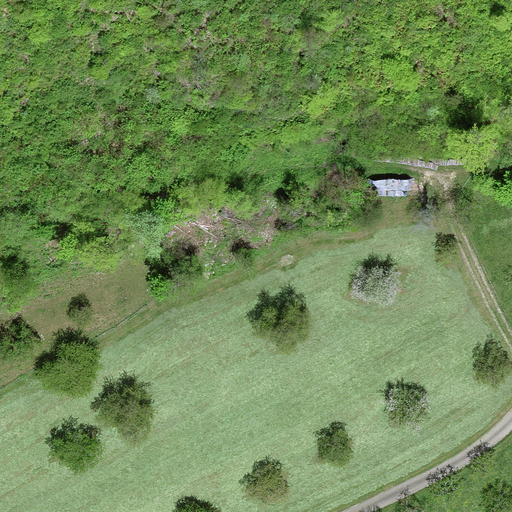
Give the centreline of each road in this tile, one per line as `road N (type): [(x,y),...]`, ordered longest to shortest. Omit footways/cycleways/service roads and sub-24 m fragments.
road 1 (track): [(511,139),(439,172),(301,158),(189,191),(37,201)]
road 2 (track): [(511,418),(455,463),(351,511)]
road 3 (track): [(511,340),(454,224),(439,172)]
